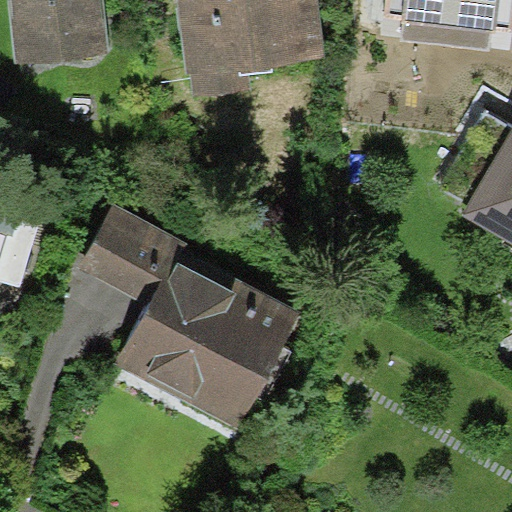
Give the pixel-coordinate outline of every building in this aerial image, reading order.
[(102,0),(5,0),(13,61),(109,49),(102,0)] [(174,0),(187,98),(232,92),(229,63),(312,52),(305,0),(174,0)] [(451,0),(385,0),(384,14),(404,16),(401,40),(447,45),(451,0)] [(511,10),(511,0),(451,0),(447,45),(487,49),(490,28),(510,30),(511,10)] [(511,115),(459,201),(511,233),(511,115)] [(185,242),(105,201),(77,256),(141,289),(103,363),(235,432),(297,312),(180,251),(185,242)]
